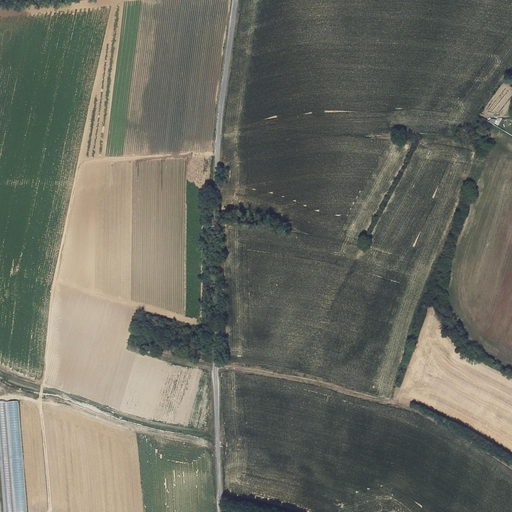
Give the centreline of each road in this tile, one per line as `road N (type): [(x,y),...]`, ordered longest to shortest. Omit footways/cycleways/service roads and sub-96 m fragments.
road 1 (residential): [(234,0),(215,201),(221,511)]
road 2 (track): [(511,466),(411,408),(324,383),(218,368)]
road 3 (track): [(52,511),(42,389)]
road 4 (track): [(511,372),(466,348),(430,290)]
